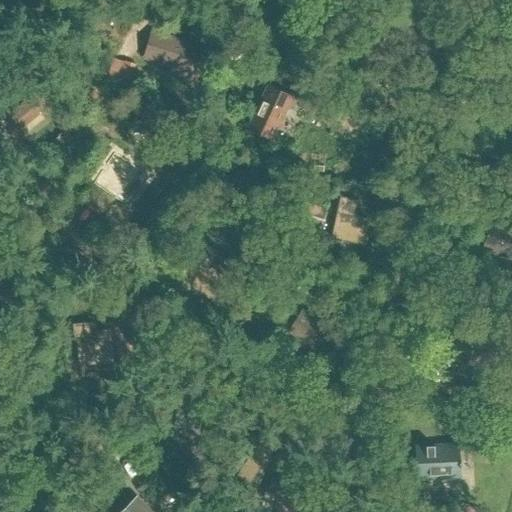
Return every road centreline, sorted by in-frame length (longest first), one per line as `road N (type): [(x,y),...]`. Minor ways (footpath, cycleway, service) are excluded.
road 1 (track): [(241,0),(435,130),(343,511)]
road 2 (track): [(0,196),(355,457)]
road 3 (track): [(28,217),(25,511)]
